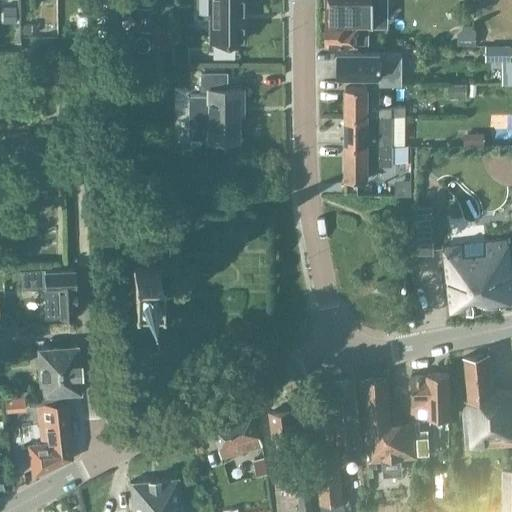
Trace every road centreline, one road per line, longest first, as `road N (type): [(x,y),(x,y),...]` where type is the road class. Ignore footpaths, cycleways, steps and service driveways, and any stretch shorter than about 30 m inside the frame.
road 1 (residential): [(341,359),(307,201),(304,0)]
road 2 (residential): [(99,461),(80,158)]
road 3 (tertiary): [(99,461),(269,379),(341,359)]
road 4 (tertiary): [(341,359),(511,327)]
